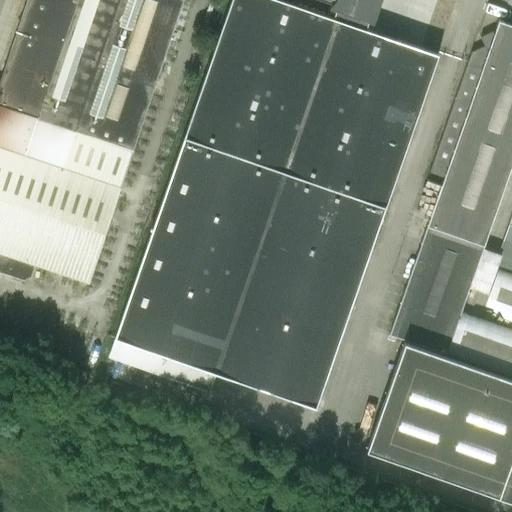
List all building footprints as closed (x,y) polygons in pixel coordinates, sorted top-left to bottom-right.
[(27,0),(0,84),(0,196),(105,234),(183,0),(27,0)] [(420,47),(437,0),(323,0),(331,3),(327,16),(282,0),(231,0),(184,137),(105,358),(204,393),(211,373),(312,409),(373,235),(383,207),(385,208),(438,55),(438,54),(420,47)] [(467,289),(468,290),(483,248),(511,164),(511,21),(508,24),(499,20),(494,34),(493,31),(480,37),(484,46),(472,52),(471,52),(428,175),(443,180),(389,334),(404,339),(445,353),(460,311),(467,289)] [(0,272),(25,280),(31,277),(35,264),(89,282),(105,234),(0,196),(0,272)] [(511,273),(497,268),(493,267),(483,295),(486,296),(482,306),(498,312),(502,318),(511,321),(511,273)] [(445,353),(511,376),(511,329),(460,311),(445,353)] [(511,376),(445,353),(404,339),(366,448),(511,499),(511,376)]
